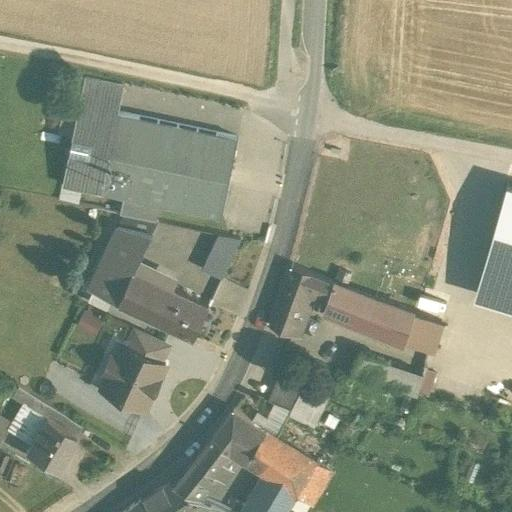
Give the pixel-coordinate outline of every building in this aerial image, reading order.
[(237,136),(79,105),(63,184),(124,196),(156,203),(222,216),(237,136)] [(479,300),(511,309),(511,188),(511,189),(479,300)] [(156,203),(124,196),(120,213),(153,219),(156,203)] [(153,219),(120,213),(86,290),(115,303),(131,269),(135,270),(157,220),(153,219)] [(218,232),(200,269),(219,278),(240,236),(218,232)] [(305,303),(325,310),(337,281),(292,264),(269,325),(293,334),(305,303)] [(135,270),(131,269),(115,303),(151,319),(167,285),(135,270)] [(325,310),(371,327),(380,299),(337,281),(325,310)] [(209,304),(167,285),(151,319),(193,338),(209,304)] [(371,327),(406,340),(416,312),(380,299),(371,327)] [(97,333),(105,314),(83,305),(75,324),(97,333)] [(416,312),(406,340),(436,351),(446,324),(416,312)] [(135,329),(128,345),(160,360),(168,345),(135,329)] [(166,363),(160,360),(128,345),(121,359),(116,356),(108,373),(114,375),(108,389),(145,406),(153,391),(151,390),(156,378),(158,379),(166,363)] [(362,350),(355,373),(419,393),(426,370),(362,350)] [(292,408),(305,384),(279,373),(268,399),(292,408)] [(332,395),(305,384),(292,408),(291,410),(317,424),(332,395)] [(12,404),(24,412),(33,397),(34,396),(22,389),(12,404)] [(86,427),(34,396),(33,397),(24,412),(47,425),(47,424),(77,442),(86,427)] [(267,427),(234,407),(213,434),(233,448),(232,450),(236,452),(247,459),(267,428),(267,427)] [(77,442),(47,424),(47,425),(29,456),(61,474),(70,458),(68,457),(77,442)] [(317,459),(267,428),(247,459),(265,470),(298,490),(317,459)] [(213,434),(187,467),(174,483),(197,495),(223,461),(228,464),(236,452),(232,450),(233,448),(213,434)] [(336,470),(317,459),(298,490),(297,492),(316,504),(336,470)] [(297,492),(298,490),(265,470),(240,511),(294,511),(287,508),(297,492)] [(168,480),(139,499),(150,511),(203,511),(212,501),(197,495),(174,483),(168,480)] [(133,503),(122,511),(150,511),(139,499),(133,503)] [(220,511),(223,506),(212,501),(203,511),(220,511)]
